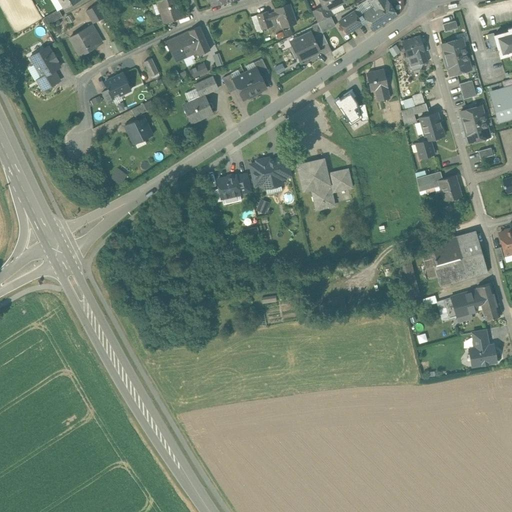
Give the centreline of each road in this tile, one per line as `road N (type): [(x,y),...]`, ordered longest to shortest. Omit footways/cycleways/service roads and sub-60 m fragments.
road 1 (residential): [(58,250),(422,10)]
road 2 (primary): [(210,511),(142,411),(58,250)]
road 3 (residential): [(422,10),(484,226)]
road 4 (residential): [(88,154),(83,74),(199,20)]
